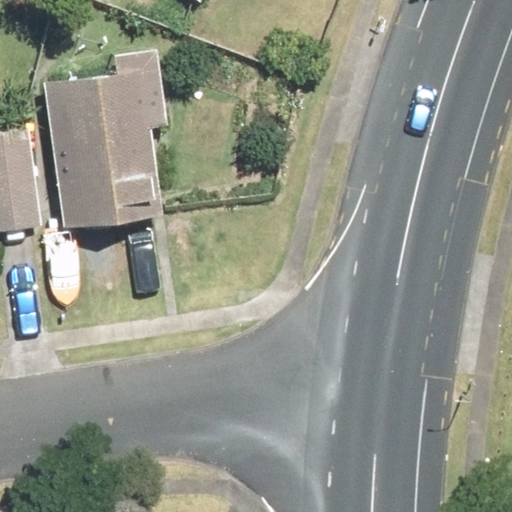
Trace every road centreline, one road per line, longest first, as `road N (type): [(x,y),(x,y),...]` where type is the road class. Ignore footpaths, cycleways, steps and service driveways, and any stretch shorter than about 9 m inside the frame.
road 1 (tertiary): [(369,385),(382,287),(479,0)]
road 2 (residential): [(0,429),(369,385)]
road 3 (tertiary): [(361,511),(369,385)]
